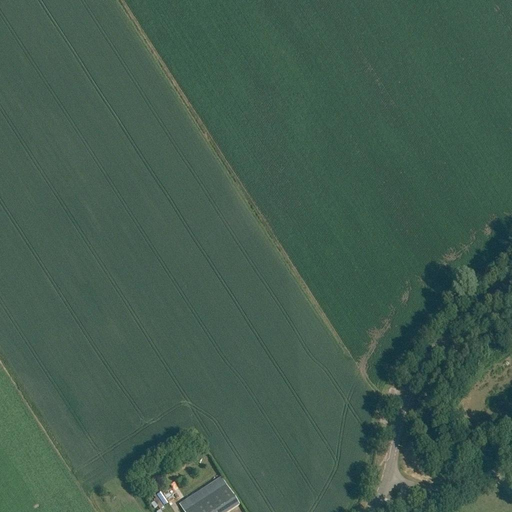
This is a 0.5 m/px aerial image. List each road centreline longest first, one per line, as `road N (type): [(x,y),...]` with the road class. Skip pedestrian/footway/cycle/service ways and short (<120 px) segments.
road 1 (tertiary): [(389,479),(420,371),(465,318),(511,287)]
road 2 (unclassified): [(389,479),(448,491),(511,455)]
